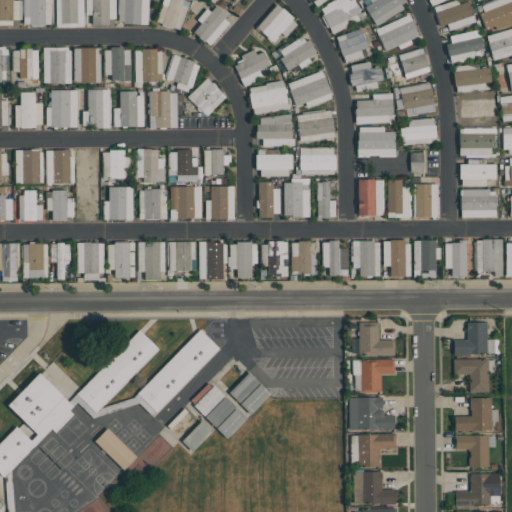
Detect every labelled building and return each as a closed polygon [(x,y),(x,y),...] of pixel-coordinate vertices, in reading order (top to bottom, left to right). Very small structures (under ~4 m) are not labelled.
[(19,19),(19,1),(13,0),(12,0),(0,0),(0,25),(11,26),(11,19),(19,19)] [(22,0),(23,26),(51,25),(50,0),(22,0)] [(83,0),(55,0),(56,27),(84,27),(83,0)] [(115,0),(91,0),(85,0),(86,15),(91,15),(91,25),(116,24),(115,0)] [(118,0),(117,23),(148,24),(148,0),(118,0)] [(181,30),(189,1),(186,0),(161,0),(156,24),(181,30)] [(352,0),(335,0),(318,8),(331,34),(362,19),(352,0)] [(406,8),(401,0),(366,0),(362,3),(374,26),(406,8)] [(439,27),(446,24),(448,31),(475,22),(468,1),(458,5),(456,0),(454,0),(433,7),(439,27)] [(511,23),(511,0),(494,0),(477,5),(485,32),(511,23)] [(298,23),(277,4),(255,27),(272,43),(280,35),(284,39),(298,23)] [(193,32),(208,46),(231,21),(212,5),(198,21),(201,23),(193,32)] [(419,39),(410,15),(375,28),(383,51),(419,39)] [(335,37),(344,63),(363,56),(360,50),(367,48),(361,28),(335,37)] [(511,28),(486,34),(491,60),(511,56),(511,58),(511,28)] [(445,36),(450,62),(483,56),(478,30),(445,36)] [(308,57),(316,53),(306,35),(277,52),(289,74),(310,61),(308,57)] [(70,47),(43,48),(44,83),(71,83),(70,47)] [(100,83),(100,47),(73,48),(74,83),(100,83)] [(104,79),(130,79),(130,48),(104,48),(104,79)] [(233,66),(243,86),(262,77),(258,70),(269,65),(261,48),(240,58),(242,62),(233,66)] [(11,72),(19,72),(19,79),(37,78),(37,49),(11,49),(11,72)] [(162,49),(134,50),(135,83),(162,82),(162,49)] [(398,54),(403,78),(429,73),(423,49),(398,54)] [(165,78),(177,82),(176,88),(190,92),(198,63),(172,55),(165,78)] [(371,70),(369,61),(348,66),(354,93),(377,88),(376,82),(382,80),(380,68),(371,70)] [(485,89),(484,82),(490,82),(489,68),(472,69),(472,65),(453,66),(454,91),(485,89)] [(286,84),(295,106),(304,103),(306,108),(332,98),(321,70),(286,84)] [(187,98),(206,116),(225,96),(206,78),(187,98)] [(248,86),(251,114),(287,110),(284,82),(248,86)] [(397,110),(404,109),(406,116),(434,111),(429,82),(399,88),(401,99),(395,100),(397,110)] [(110,89),(87,90),(87,111),(82,111),(82,128),(110,127),(110,89)] [(77,90),(50,90),(50,107),(46,107),(45,127),(76,128),(77,90)] [(177,128),(176,91),(148,91),(149,128),(177,128)] [(41,102),(34,103),(34,92),(19,92),(20,105),(14,105),(14,127),(42,126),(41,102)] [(113,127),(143,126),(143,92),(119,93),(119,108),(113,108),(113,127)] [(1,93),(0,93),(0,126),(8,127),(8,101),(1,101),(1,93)] [(355,124),(387,123),(387,115),(392,115),(391,93),(371,94),(372,100),(354,100),(355,124)] [(511,120),(511,94),(500,95),(501,121),(511,120)] [(459,124),(494,123),(493,98),(458,99),(459,124)] [(299,142),(334,137),(330,110),(296,115),(299,142)] [(262,146),(291,145),(290,115),(256,116),(257,139),(262,139),(262,146)] [(400,128),(401,144),(436,143),(435,118),(407,119),(408,127),(400,128)] [(395,156),(394,131),(384,132),(383,127),(357,127),(357,157),(395,156)] [(511,127),(502,128),(502,149),(511,149),(511,154),(511,127)] [(493,156),(493,128),(459,128),(459,156),(493,156)] [(334,147),(299,147),(299,174),(334,174),(334,147)] [(45,183),(69,184),(70,150),(46,149),(45,183)] [(135,182),(164,183),(164,158),(157,158),(157,149),(135,149),(135,182)] [(203,175),(223,175),(223,165),(229,165),(229,155),(223,155),(223,149),(204,149),(203,175)] [(291,176),(290,154),(278,154),(278,149),(256,150),(257,176),(291,176)] [(127,150),(102,151),(102,178),(127,178),(127,150)] [(191,151),(168,150),(168,175),(176,175),(176,180),(201,181),(201,166),(197,166),(197,158),(191,158),(191,151)] [(14,152),(15,184),(40,183),(39,163),(42,163),(42,151),(14,152)] [(410,172),(423,172),(423,152),(409,153),(410,172)] [(495,164),(486,164),(486,161),(459,161),(460,186),(486,186),(486,179),(495,179),(495,164)] [(382,216),(383,180),(358,179),(357,215),(382,216)] [(283,180),(283,217),(308,217),(309,180),(283,180)] [(387,217),(410,217),(409,186),(401,186),(401,180),(386,180),(387,217)] [(258,217),(279,216),(279,188),(272,188),(272,181),(257,182),(258,217)] [(335,200),(329,200),(329,182),(316,182),(316,218),(335,217),(335,200)] [(437,184),(414,184),(414,217),(437,217),(437,184)] [(132,220),(132,187),(108,186),(108,200),(103,200),(102,219),(132,220)] [(200,219),(201,186),(170,186),(169,219),(200,219)] [(234,186),(210,186),(209,200),(205,200),(204,219),(233,220),(234,186)] [(138,189),(139,219),(166,219),(165,188),(138,189)] [(460,218),(495,217),(495,189),(459,190),(460,218)] [(52,220),(73,219),(73,198),(66,198),(66,191),(46,191),(46,210),(51,210),(52,220)] [(36,205),(35,192),(18,192),(19,220),(42,220),(42,205),(36,205)] [(0,195),(0,220),(12,220),(12,195),(0,195)] [(494,271),(494,276),(502,276),(501,239),(474,240),(474,272),(494,271)] [(359,276),(379,276),(378,240),(351,241),(352,268),(358,268),(359,276)] [(410,276),(409,240),(382,241),(382,266),(389,266),(390,277),(410,276)] [(413,240),(413,270),(436,271),(437,248),(434,248),(434,240),(413,240)] [(164,271),(163,241),(137,242),(138,272),(144,271),(144,280),(159,279),(159,272),(164,271)] [(194,241),(167,242),(168,271),(195,271),(194,241)] [(321,241),(321,267),(328,267),(328,275),(341,275),(341,270),(347,270),(347,248),(338,248),(338,241),(321,241)] [(76,243),(77,273),(83,273),(83,280),(102,280),(102,242),(76,243)] [(198,279),(223,279),(223,242),(198,242),(198,279)] [(256,264),(256,243),(229,242),(228,277),(251,277),(251,264),(256,264)] [(260,266),(267,265),(267,276),(287,275),(286,242),(260,242),(260,266)] [(291,242),(290,274),(315,275),(315,242),(291,242)] [(466,242),(444,242),(444,268),(450,268),(450,276),(466,276),(466,242)] [(16,243),(0,243),(0,268),(1,269),(1,281),(17,281),(16,243)] [(22,278),(47,277),(47,243),(21,244),(22,278)] [(56,279),(68,279),(68,243),(50,244),(50,262),(56,262),(56,279)] [(394,340),(378,340),(378,322),(358,322),(358,339),(353,339),(352,355),(394,356),(394,340)] [(486,322),(466,322),(466,339),(453,340),(453,355),(494,354),(494,339),(486,340),(486,322)] [(133,398),(154,417),(219,348),(198,329),(133,398)] [(158,349),(139,330),(76,394),(95,414),(158,349)] [(488,359),(452,359),(453,374),(468,374),(469,392),(489,392),(488,359)] [(353,361),(353,392),(381,391),(380,374),(394,374),(394,360),(353,361)] [(271,393),(248,372),(228,393),(251,414),(271,393)] [(7,406),(22,420),(0,443),(0,473),(4,477),(51,428),(55,433),(76,411),(38,374),(7,406)] [(224,395),(213,385),(193,406),(204,416),(224,395)] [(214,427),(235,407),(225,397),(204,416),(214,427)] [(348,398),(349,430),(394,429),(393,415),(382,415),(382,397),(348,398)] [(491,430),(490,398),(469,398),(470,416),(454,416),(454,431),(491,430)] [(246,418),(236,408),(216,428),(226,438),(246,418)] [(192,451),(212,430),(201,420),(181,441),(192,451)] [(123,470),(136,457),(107,428),(94,441),(123,470)] [(357,435),(358,467),(379,466),(379,449),(395,448),(394,434),(357,435)] [(468,467),(488,467),(488,445),(494,444),(494,435),(454,435),(454,450),(468,450),(468,467)] [(352,472),(353,504),(395,504),(395,489),(382,489),(381,471),(352,472)] [(469,474),(469,491),(454,491),(454,507),(499,506),(498,473),(469,474)]
